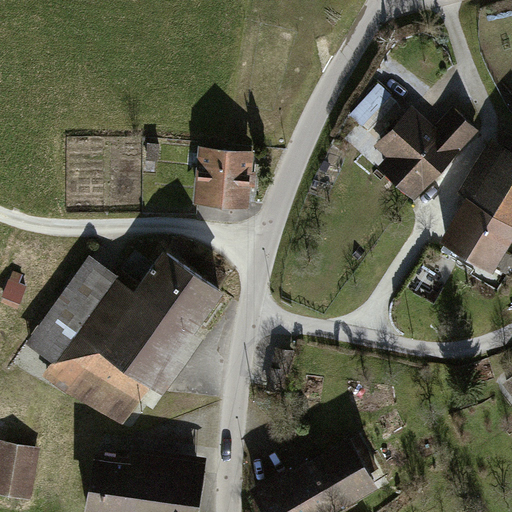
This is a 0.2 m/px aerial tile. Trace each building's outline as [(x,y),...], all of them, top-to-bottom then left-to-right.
[(380,83),(354,115),(375,132),(401,100),(380,83)] [(437,93),(389,153),(440,193),(488,133),(437,93)] [(511,123),(450,224),(511,261),(511,123)] [(263,141),(217,143),(219,204),(264,202),(263,141)] [(113,255),(57,331),(81,348),(71,363),(151,421),(242,295),(175,247),(150,282),(113,255)] [(22,302),(30,284),(14,277),(6,295),(22,302)] [(289,389),(294,351),(281,349),(276,387),(289,389)] [(366,430),(274,478),(291,511),(331,511),(393,480),(366,430)] [(57,435),(19,431),(15,482),(53,485),(57,435)] [(128,509),(127,511),(196,511),(203,470),(100,455),(93,504),(128,509)]
